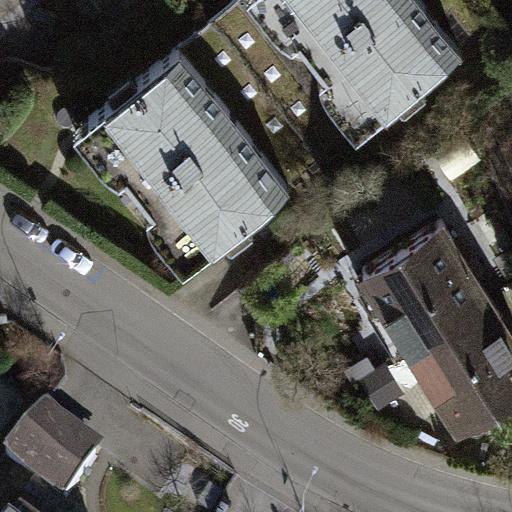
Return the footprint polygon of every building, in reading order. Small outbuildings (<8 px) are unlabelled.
[(278,0),(286,9),(279,15),(342,91),(346,88),(371,118),(398,95),(405,104),(425,88),(419,80),(462,46),(424,0),(278,0)] [(114,93),(87,115),(111,144),(105,150),(168,226),(172,223),(196,253),(224,230),(231,239),(251,223),(245,215),(288,181),(176,45),(136,77),(128,68),(108,85),(114,93)] [(384,299),(411,343),(487,297),(440,219),(362,266),(368,275),(358,281),(373,305),(384,299)] [(295,247),(245,287),(264,311),(314,271),(295,247)] [(511,384),(511,337),(487,297),(411,343),(457,419),(469,412),(476,424),(498,411),(490,398),(511,384)] [(87,438),(44,407),(8,457),(64,497),(95,455),(82,446),(87,438)]
